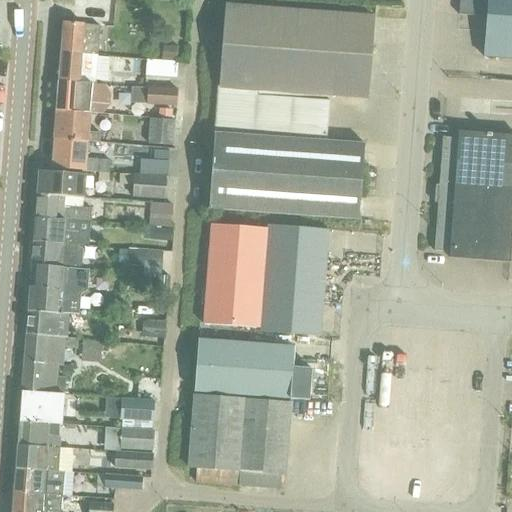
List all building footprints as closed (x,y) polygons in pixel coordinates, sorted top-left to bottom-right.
[(511,59),(511,0),(460,0),(459,16),(488,18),(485,57),(511,59)] [(220,99),(330,107),(331,94),(368,97),(374,19),(226,8),(220,99)] [(63,24),(61,53),(97,56),(100,27),(84,26),(84,25),(63,24)] [(164,46),(163,60),(177,62),(178,47),(164,46)] [(61,53),(58,83),(95,86),(95,80),(109,81),(111,59),(97,58),(97,56),(61,53)] [(148,62),(147,74),(158,75),(176,76),(177,63),(158,62),(148,62)] [(58,83),(56,112),(89,115),(90,114),(99,114),(106,106),(107,95),(102,86),(95,86),(58,83)] [(133,87),(132,103),(146,104),(147,90),(147,88),(133,87)] [(146,105),(176,107),(177,92),(147,90),(146,104),(146,105)] [(330,107),(220,99),(217,134),(215,134),(210,210),(360,222),(366,144),(327,141),(330,107)] [(56,112),(54,141),(88,144),(98,145),(100,131),(88,130),(89,115),(56,112)] [(148,144),(173,146),(174,121),(150,119),(148,144)] [(433,251),(449,253),(449,259),(509,263),(511,224),(511,136),(459,132),(458,138),(442,137),(433,251)] [(88,144),(54,141),(52,170),(89,173),(110,174),(111,162),(86,160),(88,144)] [(39,173),(37,196),(68,199),(84,200),(86,177),(39,173)] [(135,175),(133,196),(166,199),(167,177),(135,175)] [(427,197),(428,175),(417,175),(417,197),(427,197)] [(37,196),(35,219),(66,221),(90,223),(91,210),(67,208),(68,199),(37,196)] [(151,204),(149,229),(171,231),(173,206),(151,204)] [(35,219),(33,243),(83,246),(89,246),(91,223),(90,223),(66,221),(35,219)] [(211,226),(204,325),(261,329),(260,332),(299,335),(321,337),(325,285),(329,230),(269,226),(268,230),(211,226)] [(31,266),(65,269),(81,270),(83,246),(33,243),(31,266)] [(153,252),(129,250),(128,260),(163,263),(164,254),(153,252)] [(31,266),(28,313),(28,312),(68,315),(80,316),(81,296),(88,293),(89,272),(65,270),(65,269),(31,266)] [(148,310),(147,322),(166,323),(167,312),(148,310)] [(28,312),(27,336),(67,339),(68,315),(28,312)] [(143,321),(142,338),(165,339),(166,323),(147,322),(143,321)] [(27,336),(22,393),(64,396),(65,396),(66,379),(56,378),(57,366),(62,367),(63,347),(77,348),(77,339),(67,339),(27,336)] [(194,393),(310,402),(312,370),(293,369),(294,349),(198,342),(194,393)] [(20,423),(58,426),(62,426),(64,396),(22,393),(20,423)] [(285,477),(290,404),(194,397),(189,469),(197,470),(196,486),(280,492),(281,476),(285,477)] [(120,424),(152,427),(154,407),(122,404),(120,424)] [(18,447),(60,449),(60,442),(56,442),(58,426),(20,423),(18,447)] [(120,449),(152,451),(153,436),(121,434),(120,449)] [(18,447),(16,470),(71,474),(73,450),(60,449),(18,447)] [(115,468),(151,471),(152,455),(116,453),(115,468)] [(74,474),(71,474),(16,470),(14,493),(62,496),(63,496),(73,497),(74,474)] [(105,488),(141,491),(142,478),(105,475),(105,488)] [(61,511),(62,496),(14,493),(12,511),(61,511)]
